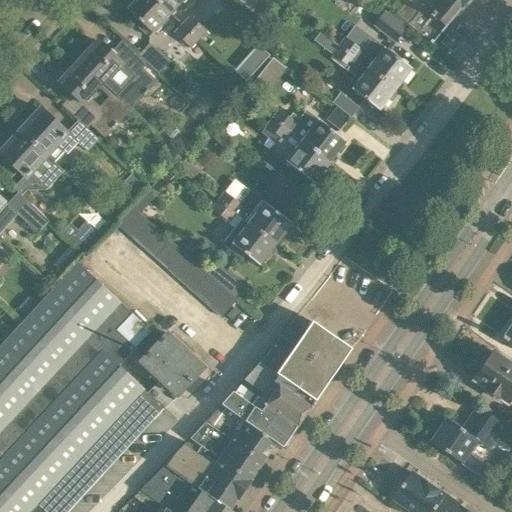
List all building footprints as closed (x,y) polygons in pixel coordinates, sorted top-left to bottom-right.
[(170,15),(153,0),(133,0),(135,1),(126,11),(139,23),(135,28),(148,39),(170,15)] [(203,0),(153,0),(170,15),(184,0),(196,0),(200,4),(203,0)] [(446,0),(429,21),(417,11),(407,24),(432,45),(461,10),(469,0),(446,0)] [(427,0),(417,11),(429,21),(446,0),(427,0)] [(395,15),(407,24),(417,11),(406,3),(401,8),(396,14),(395,15)] [(374,27),(396,43),(407,29),(385,12),(374,27)] [(181,25),(197,41),(206,32),(189,16),(181,25)] [(197,41),(181,25),(172,34),(189,50),(197,41)] [(379,113),(396,91),(338,46),(320,32),(313,41),(331,55),(330,56),(332,57),(330,59),(358,81),(350,91),(379,113)] [(441,43),(453,52),(462,41),(450,32),(441,43)] [(78,63),(130,111),(157,83),(143,70),(146,66),(137,57),(134,54),(115,37),(105,49),(98,42),(78,63)] [(338,46),(396,91),(412,70),(371,40),(362,52),(345,38),(338,46)] [(137,57),(146,66),(157,76),(170,63),(149,44),(137,57)] [(58,84),(85,108),(89,111),(78,123),(87,130),(90,126),(104,139),(130,111),(78,63),(58,84)] [(252,75),(240,65),(234,72),(245,82),(252,75)] [(359,109),(343,97),(339,94),(331,104),(336,108),(349,117),(351,120),(359,109)] [(192,108),(187,114),(195,122),(200,116),(192,108)] [(339,130),(349,117),(336,108),(326,121),(339,130)] [(20,132),(54,164),(64,153),(67,156),(78,144),(75,141),(41,110),(20,132)] [(278,110),(271,119),(329,164),(345,143),(317,121),(306,112),(300,120),(291,114),(288,118),(278,110)] [(269,121),(264,128),(265,129),(279,140),(275,145),(270,151),(284,163),(313,185),(329,164),(271,119),(269,121)] [(54,164),(20,132),(0,153),(0,155),(33,186),(43,186),(58,169),(53,164),(54,164)] [(202,168),(187,156),(178,168),(193,180),(202,168)] [(298,187),(282,174),(280,172),(272,182),(291,196),(298,187)] [(123,183),(136,196),(146,186),(133,173),(123,183)] [(286,213),(296,200),(272,182),(262,195),(286,213)] [(150,190),(132,209),(140,216),(156,197),(150,190)] [(224,192),(217,201),(276,246),(292,225),(263,203),(249,192),(239,204),(224,192)] [(0,234),(17,216),(14,214),(11,211),(12,209),(0,198),(0,234)] [(241,262),(245,257),(259,267),(276,246),(217,201),(210,210),(228,225),(233,230),(220,246),(241,262)] [(14,214),(17,216),(37,234),(48,223),(26,202),(14,214)] [(132,209),(117,225),(126,233),(141,217),(140,216),(132,209)] [(141,217),(126,233),(136,242),(151,225),(141,217)] [(77,231),(69,223),(60,232),(86,257),(102,240),(84,223),(77,231)] [(151,225),(136,242),(145,250),(160,234),(151,225)] [(160,234),(145,250),(155,259),(170,242),(160,234)] [(170,242),(155,259),(164,267),(179,250),(170,242)] [(61,254),(71,264),(78,256),(68,247),(61,254)] [(179,250),(164,267),(174,275),(189,259),(179,250)] [(189,259),(174,275),(183,284),(198,267),(189,259)] [(204,272),(208,275),(217,284),(227,292),(234,299),(244,288),(213,262),(204,272)] [(118,366),(139,345),(151,333),(77,264),(0,347),(0,511),(69,511),(164,409),(147,394),(118,366)] [(198,267),(183,284),(193,292),(208,275),(204,272),(198,267)] [(208,275),(193,292),(202,301),(217,284),(208,275)] [(217,284),(202,301),(212,309),(227,292),(217,284)] [(212,309),(221,318),(236,301),(234,299),(227,292),(212,309)] [(266,356),(259,363),(315,402),(350,351),(298,315),(279,338),(266,356)] [(511,347),(511,323),(503,336),(502,336),(500,339),(511,347)] [(157,326),(151,333),(139,345),(147,353),(137,364),(157,383),(147,394),(164,409),(165,410),(203,370),(157,326)] [(511,365),(492,353),(473,381),(485,389),(485,391),(499,401),(499,399),(509,406),(511,401),(511,365)] [(239,386),(298,426),(315,402),(259,363),(243,381),(239,386)] [(282,449),(298,426),(239,386),(232,393),(220,406),(243,422),(275,444),(282,449)] [(204,424),(262,463),(275,444),(243,422),(220,406),(204,424)] [(446,420),(430,444),(481,478),(488,469),(477,461),(478,461),(469,455),(478,443),(485,432),(495,439),(503,426),(477,407),(460,430),(446,420)] [(204,424),(196,432),(222,451),(216,459),(217,459),(219,461),(250,480),(262,463),(204,424)] [(166,467),(165,466),(229,511),(235,502),(236,503),(251,481),(250,480),(219,461),(211,455),(209,454),(189,440),(188,441),(199,448),(194,456),(182,447),(173,457),(166,467)] [(230,511),(229,511),(165,466),(140,491),(170,511),(230,511)] [(392,500),(409,511),(467,511),(410,473),(392,500)]
